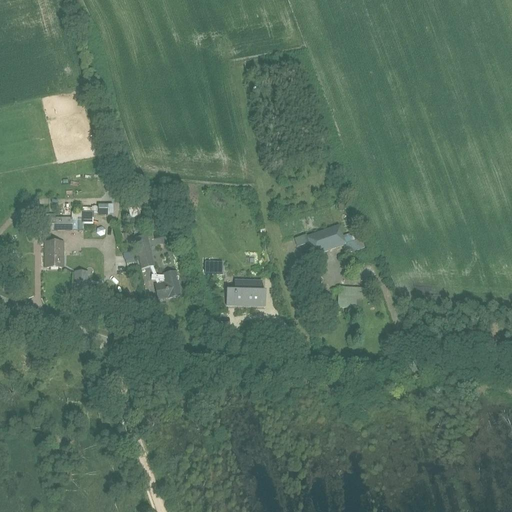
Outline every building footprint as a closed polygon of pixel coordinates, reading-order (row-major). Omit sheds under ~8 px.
[(133,232),(139,230),(140,213),(131,199),(126,200),(133,232)] [(112,206),(97,206),(97,215),(112,216),(112,206)] [(310,233),(338,224),(334,209),(310,217),(312,223),(316,221),(318,226),(309,228),(310,233)] [(72,229),(78,229),(80,229),(80,219),(75,219),(33,219),(33,233),(72,233),(72,229)] [(345,245),(339,226),(307,237),(313,256),(345,245)] [(157,276),(153,266),(154,266),(147,235),(134,238),(142,269),(150,267),(154,275),(152,275),(151,279),(155,279),(157,285),(155,285),(158,300),(168,298),(168,299),(181,296),(178,281),(179,277),(177,277),(176,272),(163,275),(164,276),(157,276)] [(345,245),(348,254),(364,248),(361,239),(345,245)] [(63,269),(63,243),(44,242),(44,269),(63,269)] [(222,274),(222,264),(205,263),(205,274),(222,274)] [(313,294),(320,293),(316,278),(309,280),(313,294)] [(227,290),(226,306),(234,306),(235,296),(267,297),(267,292),(262,291),(262,282),(235,281),(234,291),(227,290)] [(363,304),(364,289),(338,288),(337,309),(357,310),(357,304),(363,304)]
